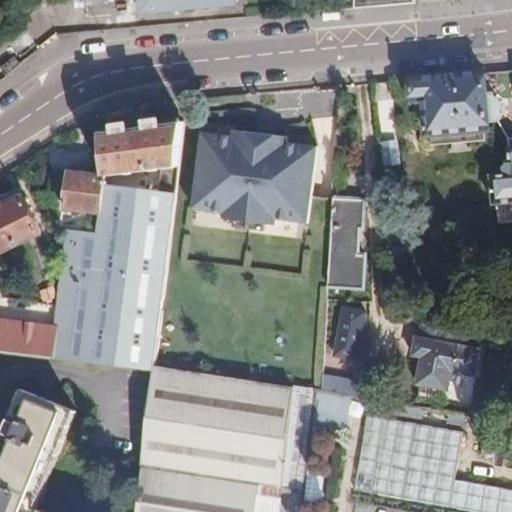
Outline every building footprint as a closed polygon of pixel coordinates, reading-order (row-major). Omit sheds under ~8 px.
[(86,0),(87,2),(115,0),(138,0),(140,14),(238,4),(238,0),(86,0)] [(356,0),(366,9),(408,5),(408,4),(408,0),(356,0)] [(1,73),(5,79),(19,68),(14,63),(1,73)] [(485,70),(412,76),(415,99),(425,98),(429,133),(490,127),(489,118),(500,117),(502,114),(500,98),(496,95),(487,96),(485,70)] [(181,161),(187,116),(104,128),(110,171),(164,163),(181,161)] [(205,132),(195,206),(224,210),(223,217),(277,225),(278,218),(309,222),(319,147),(288,143),(288,137),(235,129),(235,136),(205,132)] [(181,161),(164,163),(160,188),(177,190),(181,161)] [(0,350),(155,371),(156,362),(177,190),(160,188),(149,186),(109,181),(110,171),(73,165),(72,177),(55,175),(52,204),(68,206),(68,210),(104,214),(102,237),(71,232),(61,309),(0,301),(0,350)] [(162,172),(150,174),(149,186),(160,188),(162,172)] [(0,251),(39,235),(19,189),(0,196),(0,251)] [(367,196),(334,195),(330,285),(367,287),(368,253),(360,252),(360,225),(366,226),(367,196)] [(366,353),(370,336),(370,329),(364,327),(367,311),(346,307),(338,354),(359,357),(360,352),(366,353)] [(482,334),(424,321),(421,336),(417,335),(413,354),(423,357),(431,358),(429,365),(422,363),(419,383),(453,390),(456,372),(478,377),(483,351),(478,350),(482,334)] [(325,392),(332,393),(333,390),(335,378),(340,379),(343,365),(326,361),(325,392)] [(254,511),(259,479),(306,487),(318,391),(273,383),(241,377),(156,362),(155,371),(136,511),(254,511)] [(360,383),(340,379),(335,378),(333,390),(358,395),(360,383)] [(0,511),(41,511),(32,508),(54,453),(59,456),(78,410),(24,388),(0,442),(0,511)] [(511,511),(511,486),(457,479),(464,428),(367,415),(357,493),(504,511),(511,511)]
